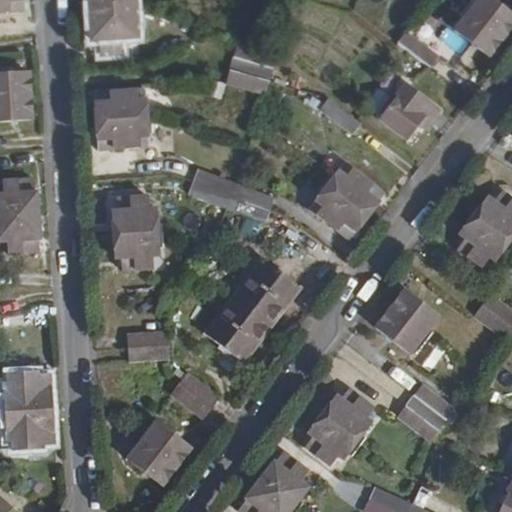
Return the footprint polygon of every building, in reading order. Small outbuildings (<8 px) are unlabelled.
[(20,0),(0,0),(0,11),(21,10),(20,0)] [(92,0),(94,11),(110,10),(110,0),(92,0)] [(141,18),(140,12),(139,0),(110,0),(110,10),(94,11),(94,19),(141,18)] [(478,0),(468,13),(502,38),(511,25),(511,15),(490,0),(478,0)] [(489,55),(502,38),(468,13),(455,30),(489,55)] [(141,18),(94,19),(95,41),(104,41),(105,54),(126,54),(127,39),(143,38),(141,18)] [(401,47),(407,38),(396,30),(389,39),(401,47)] [(401,47),(421,62),(427,54),(407,38),(401,47)] [(388,41),(399,49),(401,47),(389,39),(388,41)] [(241,47),(237,60),(272,71),(277,58),(241,47)] [(420,64),(421,62),(401,47),(399,49),(420,64)] [(233,72),(270,83),(272,71),(237,60),(233,72)] [(265,98),(270,83),(233,72),(228,86),(265,98)] [(0,98),(29,96),(28,73),(0,74),(0,98)] [(403,85),(379,118),(405,137),(414,125),(421,129),(436,110),(403,85)] [(99,94),(100,123),(145,120),(144,92),(99,94)] [(0,119),(31,118),(29,96),(0,98),(0,119)] [(360,123),(328,100),(320,111),(353,134),(360,123)] [(145,120),(100,123),(102,150),(147,147),(145,120)] [(327,187),(364,215),(381,193),(344,166),(327,187)] [(268,194),(192,169),(184,194),(259,220),(268,194)] [(0,194),(0,218),(38,217),(37,193),(34,192),(33,183),(1,185),(1,195),(0,194)] [(347,238),(364,215),(327,187),(311,210),(347,238)] [(487,201),(474,217),(507,243),(511,236),(511,205),(495,193),(489,203),(487,201)] [(113,213),(115,238),(157,235),(155,210),(143,211),(143,199),(119,201),(120,213),(113,213)] [(38,217),(0,218),(0,241),(4,241),(4,251),(37,249),(37,238),(39,238),(38,217)] [(507,243),(474,217),(459,235),(461,236),(455,245),(478,264),(485,254),(493,260),(507,243)] [(244,220),(239,237),(254,241),(259,224),(244,220)] [(157,235),(115,238),(117,259),(121,259),(122,271),(146,270),(147,257),(159,257),(157,235)] [(233,298),(271,326),(300,288),(262,260),(233,298)] [(403,292),(389,310),(424,336),(437,319),(403,292)] [(241,363),(271,326),(233,298),(205,335),(241,363)] [(511,320),(483,299),(480,303),(511,328),(511,320)] [(511,328),(480,303),(467,320),(499,345),(511,328)] [(424,336),(389,310),(377,326),(410,353),(424,336)] [(165,358),(164,344),(163,336),(137,339),(123,340),(123,352),(124,365),(124,367),(141,366),(165,363),(165,358)] [(186,371),(176,385),(172,390),(171,393),(204,416),(206,415),(209,410),(220,395),(186,371)] [(33,407),(51,406),(50,377),(37,378),(36,375),(9,377),(10,396),(32,396),(33,407)] [(335,400),(322,417),(356,442),(369,425),(362,419),(369,409),(347,393),(339,402),(335,400)] [(419,394),(416,398),(448,423),(452,418),(419,394)] [(34,417),(52,416),(51,406),(33,407),(32,396),(10,396),(4,397),(6,430),(12,430),(34,429),(34,417)] [(448,423),(416,398),(408,409),(440,434),(448,423)] [(440,434),(408,409),(395,426),(427,450),(440,434)] [(53,443),(52,416),(34,417),(34,429),(12,430),(13,449),(42,448),(41,443),(53,443)] [(356,442),(322,417),(308,435),(311,438),(303,449),(325,465),(333,454),(342,460),(356,442)] [(142,443),(175,469),(190,449),(157,425),(142,443)] [(162,486),(175,469),(142,443),(129,460),(162,486)] [(272,465),(259,482),(294,508),(308,490),(300,484),(306,475),(282,457),(275,465),(272,465)] [(511,511),(511,479),(507,477),(491,511),(511,511)] [(290,511),(294,508),(259,482),(244,501),(247,503),(241,511),(243,511),(290,511)] [(417,491),(411,509),(419,511),(461,511),(463,507),(417,491)] [(0,500),(0,511),(8,511),(11,509),(0,500)] [(365,511),(395,511),(369,500),(363,511),(365,511)]
